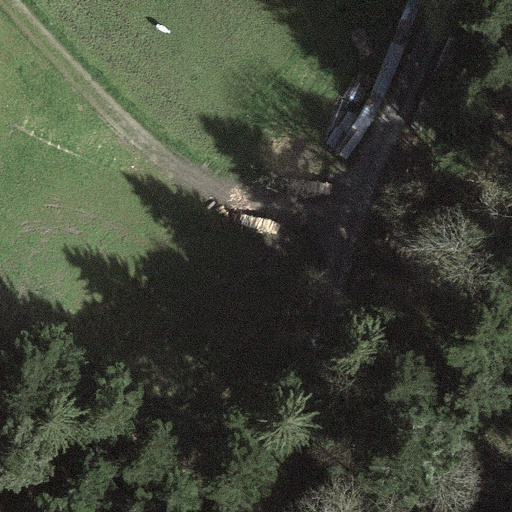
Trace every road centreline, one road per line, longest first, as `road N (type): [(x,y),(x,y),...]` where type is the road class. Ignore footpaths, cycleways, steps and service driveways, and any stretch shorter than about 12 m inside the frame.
road 1 (track): [(298,511),(332,218),(227,193),(192,172),(144,137),(12,0)]
road 2 (track): [(332,218),(446,0)]
